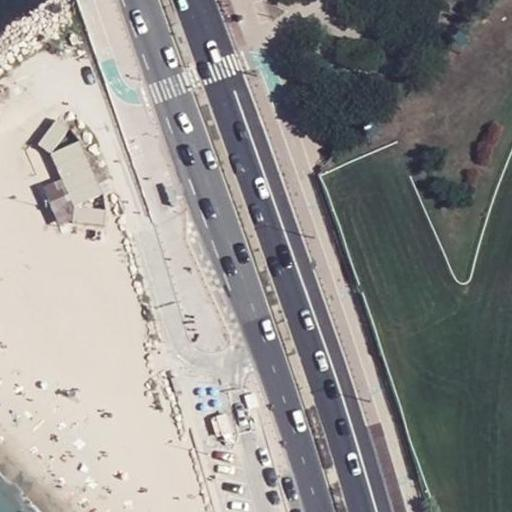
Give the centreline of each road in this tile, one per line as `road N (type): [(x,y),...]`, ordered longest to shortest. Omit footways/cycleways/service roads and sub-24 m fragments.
road 1 (tertiary): [(138,0),(318,511)]
road 2 (tertiary): [(369,511),(334,388),(197,0)]
